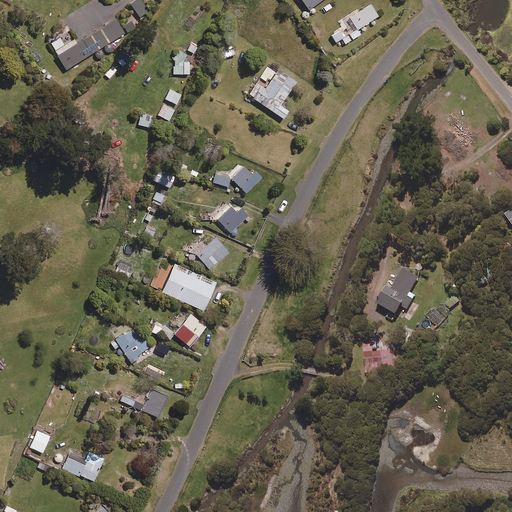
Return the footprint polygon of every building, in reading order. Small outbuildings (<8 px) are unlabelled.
[(148,9),(140,0),(135,0),(130,4),(138,16),(148,9)] [(300,0),(307,9),(318,0),(300,0)] [(370,19),(362,7),(348,17),(356,29),(370,19)] [(123,32),(114,18),(75,43),(67,32),(49,43),(65,69),(123,32)] [(353,32),(348,26),(340,31),(345,38),(353,32)] [(234,54),(230,41),(218,44),(221,57),(234,54)] [(333,49),(327,41),(321,45),(327,53),(333,49)] [(122,56),(116,61),(121,67),(127,63),(122,56)] [(183,60),(172,60),(172,73),(183,73),(183,60)] [(295,81),(277,69),(264,87),(256,82),(248,95),(282,118),(287,110),(279,104),(295,81)] [(91,93),(85,88),(80,94),(85,99),(91,93)] [(180,94),(169,89),(164,98),(175,104),(180,94)] [(174,109),(163,103),(157,115),(168,120),(174,109)] [(151,115),(140,112),(137,124),(148,127),(151,115)] [(187,164),(178,161),(175,168),(184,171),(187,164)] [(250,174),(238,163),(227,174),(245,193),(261,177),(254,170),(250,174)] [(173,176),(159,170),(154,181),(168,187),(173,176)] [(229,178),(215,174),(212,182),(226,186),(229,178)] [(16,186),(9,182),(5,189),(13,193),(16,186)] [(163,194),(154,191),(151,198),(160,202),(163,194)] [(158,207),(152,203),(147,210),(154,215),(158,207)] [(236,212),(230,206),(217,219),(229,232),(247,215),(240,208),(236,212)] [(511,207),(503,214),(511,225),(511,207)] [(153,231),(145,227),(140,236),(148,240),(153,231)] [(227,252),(214,237),(195,254),(208,269),(227,252)] [(215,282),(173,263),(161,291),(202,310),(215,282)] [(418,278),(401,268),(397,275),(398,276),(393,285),(389,283),(377,304),(395,315),(400,306),(407,309),(415,296),(410,293),(418,278)] [(459,302),(455,296),(446,303),(450,308),(459,302)] [(204,325),(189,313),(173,334),(189,346),(204,325)] [(149,329),(156,334),(158,331),(170,338),(174,332),(155,320),(149,329)] [(114,349),(119,346),(130,363),(138,357),(136,354),(148,346),(140,334),(135,337),(130,329),(110,342),(114,349)] [(164,341),(155,340),(155,348),(164,348),(164,341)] [(377,355),(376,344),(363,345),(366,374),(375,373),(373,355),(377,355)] [(166,396),(151,389),(144,405),(122,395),(119,400),(157,417),(166,396)] [(48,436),(36,430),(29,447),(41,452),(48,436)] [(26,442),(19,439),(13,449),(20,453),(26,442)] [(86,456),(70,449),(61,468),(92,482),(103,458),(88,451),(86,456)] [(48,466),(39,462),(37,468),(46,472),(48,466)] [(2,503),(0,506),(0,509),(4,511),(10,511),(12,509),(2,503)]
